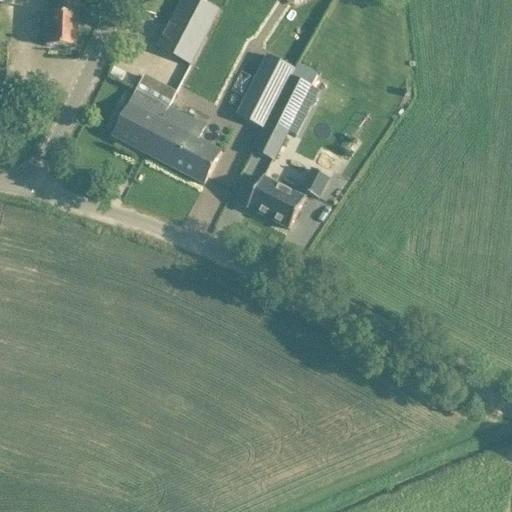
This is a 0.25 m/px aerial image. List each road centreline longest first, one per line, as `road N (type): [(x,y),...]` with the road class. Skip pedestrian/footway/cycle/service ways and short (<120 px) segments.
road 1 (unclassified): [(511,409),(166,234),(46,195)]
road 2 (unclassified): [(46,195),(55,145),(115,0)]
